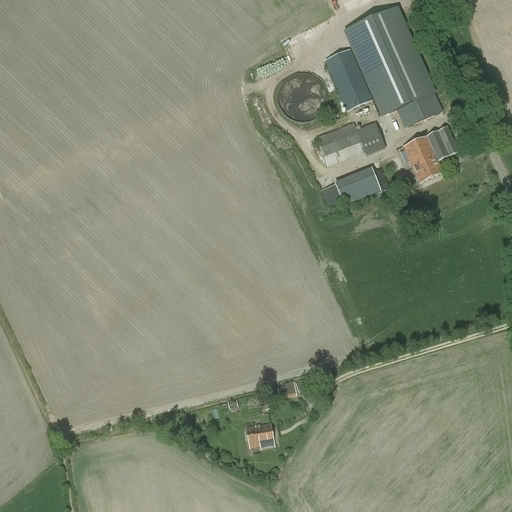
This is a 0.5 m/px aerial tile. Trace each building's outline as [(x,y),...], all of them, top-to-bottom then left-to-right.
[(399,18),(354,38),(389,116),(397,113),(405,131),(442,114),(399,18)] [(349,52),(324,63),(347,115),(373,103),(349,52)] [(289,76),(287,109),(291,109),(290,121),(319,123),(323,78),(289,76)] [(376,126),(356,134),(366,158),(385,150),(376,126)] [(448,129),(403,149),(415,174),(420,185),(443,175),(438,163),(459,154),(448,129)] [(379,166),(372,169),(383,192),(389,189),(379,166)] [(343,207),(381,194),(373,170),(335,183),(343,207)] [(333,200),(339,198),(335,188),(329,190),(333,200)] [(273,398),(262,401),(265,413),(275,411),(273,398)] [(270,425),(246,430),(250,450),(274,446),(270,425)]
